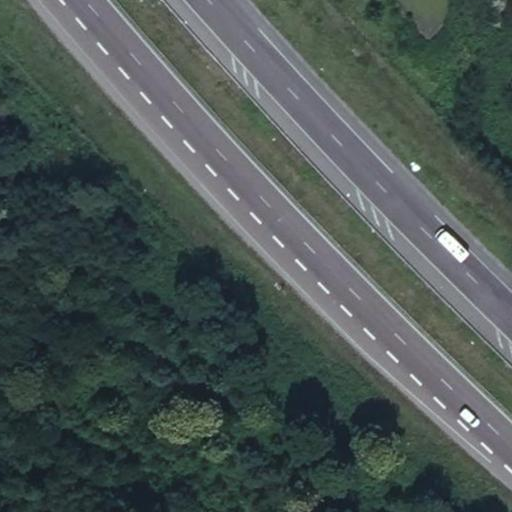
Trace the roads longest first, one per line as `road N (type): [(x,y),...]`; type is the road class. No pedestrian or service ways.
road 1 (motorway): [(80,0),(349,294),(511,447)]
road 2 (motorway): [(511,314),(216,0)]
